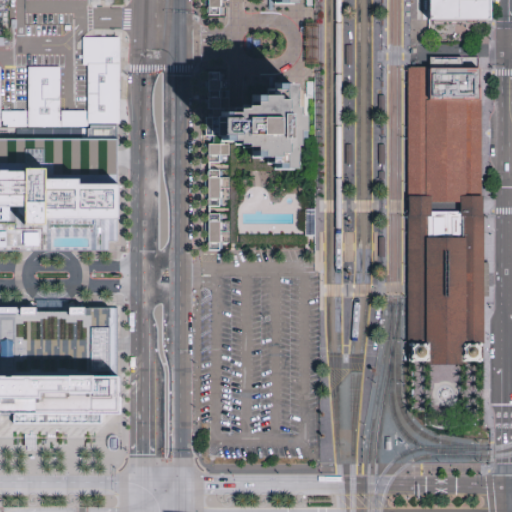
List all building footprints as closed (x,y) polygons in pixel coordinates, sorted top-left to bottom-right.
[(205,0),(205,17),(227,17),(227,0),(205,0)] [(490,0),(490,18),(487,18),(478,18),(477,21),(473,23),(437,23),(434,21),(434,17),(431,17),(430,0),(490,0)] [(119,127),(87,127),(87,130),(0,130),(0,114),(27,114),(27,110),(27,69),(59,68),(59,109),(59,113),(88,113),(88,110),(88,69),(84,69),(84,41),(119,41),(119,127)] [(427,68),(427,102),(479,101),(480,209),(480,365),(477,364),(442,365),(412,365),(407,365),(406,295),(406,289),(406,209),(406,69),(409,69),(427,68)] [(427,68),(427,102),(479,101),(480,69),(427,68)] [(207,70),(207,247),(228,247),(228,147),(218,141),(218,117),(227,113),(226,70),(207,70)] [(271,85),(290,86),(291,116),(299,117),(298,141),(291,141),(292,173),(272,172),(271,163),(257,163),(228,147),(218,141),(218,117),(227,113),(259,99),(271,85)] [(0,137),(87,139),(87,130),(87,127),(119,127),(119,181),(119,220),(119,241),(106,240),(106,249),(0,248),(0,137)] [(0,423),(118,424),(118,382),(119,305),(0,305),(0,423)]
